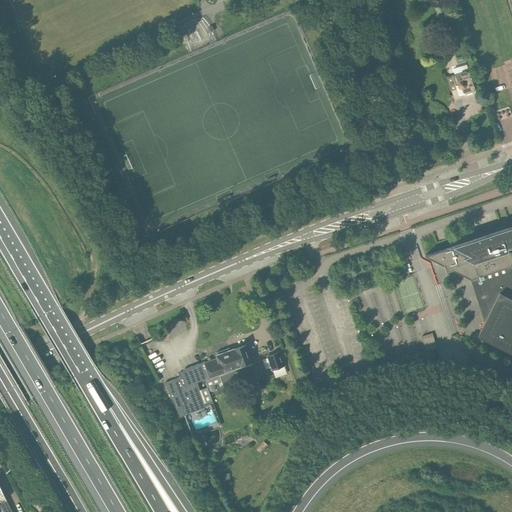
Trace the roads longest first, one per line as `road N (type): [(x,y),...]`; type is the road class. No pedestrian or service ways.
road 1 (tertiary): [(0,374),(320,231)]
road 2 (motorway): [(298,511),(332,472),(384,444),(456,440),(511,462)]
road 3 (motorway): [(0,312),(117,511)]
road 4 (unclassified): [(402,196),(324,0)]
road 5 (track): [(257,255),(304,397),(303,427)]
road 6 (motorway): [(85,383),(0,237)]
road 7 (motorway): [(182,511),(85,383)]
road 8 (motorway): [(0,374),(80,511)]
road 9 (motorway): [(160,511),(85,383)]
